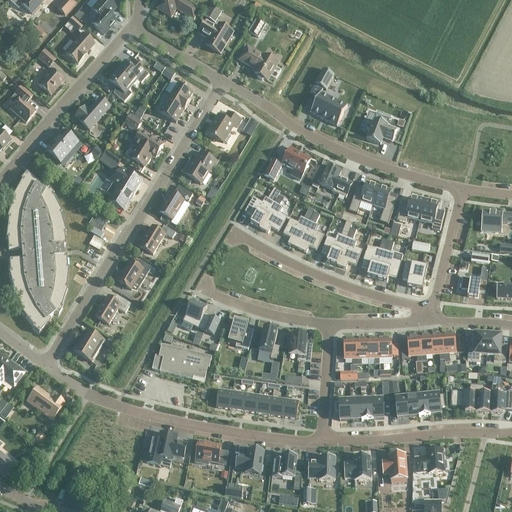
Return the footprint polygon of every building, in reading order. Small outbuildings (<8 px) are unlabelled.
[(21,4),(31,14),(44,0),(13,0),(11,2),(18,8),(21,4)] [(70,0),(64,0),(57,8),(57,9),(65,16),(65,15),(75,4),(70,0)] [(115,8),(106,0),(99,0),(91,10),(97,16),(91,24),(104,35),(115,22),(109,16),(115,8)] [(161,0),(156,9),(171,18),(176,9),(193,20),(199,10),(181,0),(161,0)] [(215,22),(221,11),(210,5),(204,16),(215,22)] [(72,18),(68,23),(77,31),(81,27),(72,18)] [(206,45),(220,54),(233,33),(219,24),(216,28),(206,22),(199,34),(209,40),(206,45)] [(94,44),(82,33),(64,54),(76,64),(77,64),(78,65),(87,54),(86,53),(94,44)] [(264,56),(247,46),(239,60),(252,68),(252,67),(256,69),(254,73),(257,75),(257,76),(257,78),(262,80),(263,80),(264,79),(267,81),(278,63),(265,55),(264,56)] [(45,50),(37,59),(48,68),(55,60),(45,50)] [(120,68),(117,72),(132,85),(137,80),(141,83),(149,75),(138,65),(133,71),(124,62),(119,67),(120,68)] [(161,75),(170,80),(174,75),(165,69),(161,75)] [(323,69),(315,84),(326,91),(334,76),(323,69)] [(37,85),(50,96),(63,81),(50,70),(37,85)] [(132,85),(117,72),(114,75),(113,75),(108,80),(118,88),(113,93),(124,103),(132,94),(128,91),(132,85)] [(166,101),(159,113),(176,123),(184,110),(190,101),(189,100),(193,93),(177,84),(167,102),(166,101)] [(26,104),(31,97),(20,87),(14,94),(19,99),(10,109),(26,123),(36,112),(26,104)] [(347,106),(320,93),(310,114),(337,127),(347,106)] [(110,107),(100,98),(89,111),(84,107),(75,117),(80,121),(79,122),(89,130),(110,107)] [(241,120),(228,112),(224,119),(218,115),(207,133),(215,138),(216,137),(223,141),(223,143),(224,141),(227,143),(231,137),(228,135),(234,126),(237,127),(241,120)] [(142,123),(130,115),(124,123),(136,131),(142,123)] [(374,120),(366,140),(380,145),(382,139),(392,142),(397,130),(387,126),(388,125),(374,120)] [(64,130),(46,151),(61,164),(69,154),(72,156),(81,146),(64,130)] [(0,150),(1,149),(2,150),(10,140),(0,131),(0,150)] [(159,152),(163,145),(142,132),(134,145),(138,147),(135,152),(132,152),(131,155),(131,157),(131,159),(144,167),(151,156),(155,158),(156,157),(158,156),(160,154),(159,152)] [(103,153),(97,147),(91,153),(97,158),(103,153)] [(282,164),(303,175),(310,160),(297,154),(298,152),(290,148),(282,164)] [(122,160),(107,150),(103,156),(118,166),(122,160)] [(211,173),(217,162),(201,152),(194,163),(191,160),(182,174),(200,184),(208,172),(211,173)] [(271,162),(264,176),(274,181),(281,166),(271,162)] [(352,184),(338,178),(341,172),(327,166),(319,185),(332,190),(331,192),(346,198),(352,184)] [(109,202),(123,211),(137,188),(141,181),(121,169),(112,183),(113,183),(106,194),(112,197),(109,202)] [(39,185),(26,174),(20,180),(21,181),(11,198),(13,199),(6,218),(8,219),(5,239),(7,239),(8,251),(21,250),(21,254),(22,260),(9,261),(10,273),(8,273),(14,292),(12,293),(21,311),(20,312),(33,327),(32,328),(38,334),(50,321),(48,319),(54,314),(58,316),(62,308),(61,308),(67,289),(66,288),(68,268),(67,268),(66,256),(61,256),(61,251),(61,247),(65,246),(64,234),(65,234),(60,215),(61,214),(52,196),(53,195),(48,188),(44,191),(37,187),(39,185)] [(372,206),(379,187),(367,183),(365,189),(357,186),(348,211),(357,214),(361,202),(372,206)] [(166,201),(159,212),(172,220),(184,201),(187,203),(193,195),(179,186),(175,192),(176,193),(174,196),(170,193),(170,194),(168,193),(164,200),(166,201)] [(391,191),(379,187),(372,206),(383,210),(379,222),(388,225),(396,199),(389,197),(391,191)] [(250,223),(259,228),(274,203),(265,197),(262,203),(253,197),(244,212),(253,218),(250,223)] [(419,222),(425,199),(419,198),(418,200),(411,198),(409,204),(402,202),(397,221),(405,223),(406,219),(419,222)] [(425,199),(419,222),(432,225),(431,230),(439,232),(444,212),(436,211),(438,204),(430,203),(431,201),(425,199)] [(283,208),(274,203),(259,228),(268,233),(271,228),(278,232),(287,217),(280,213),(283,208)] [(501,223),(511,223),(511,214),(483,213),(481,226),(493,227),(492,233),(501,233),(501,223)] [(297,248),(310,222),(300,217),(298,223),(290,219),(282,235),(290,238),(287,244),(297,248)] [(319,226),(310,222),(297,248),(306,253),(309,247),(316,251),(324,235),(316,232),(319,226)] [(143,239),(138,246),(153,255),(165,235),(172,239),(175,233),(164,226),(160,232),(152,227),(144,239),(143,239)] [(326,262),(336,266),(347,238),(337,234),(335,240),(327,237),(321,253),(328,256),(326,262)] [(105,242),(94,236),(89,245),(100,251),(105,242)] [(356,242),(347,238),(336,266),(346,269),(348,264),(356,267),(362,250),(354,247),(356,242)] [(379,249),(375,248),(373,254),(365,251),(360,268),(368,270),(367,276),(376,279),(388,241),(382,240),(379,249)] [(388,241),(376,279),(386,282),(388,276),(396,279),(401,262),(402,256),(391,253),(394,243),(388,241)] [(413,242),(411,250),(424,253),(426,245),(413,242)] [(489,256),(476,255),(475,263),(488,264),(489,256)] [(143,270),(148,273),(151,268),(139,260),(136,265),(129,261),(117,281),(131,290),(143,270)] [(401,280),(408,281),(407,287),(422,290),(427,267),(405,263),(401,280)] [(486,282),(462,279),(460,290),(468,291),(467,297),(477,299),(478,293),(485,294),(486,282)] [(511,286),(497,285),(496,299),(511,300),(511,286)] [(108,325),(111,320),(118,309),(125,313),(131,304),(116,295),(113,300),(107,297),(95,317),(108,325)] [(182,322),(213,336),(220,321),(204,314),(207,307),(192,301),(182,322)] [(228,342),(236,344),(235,347),(248,350),(253,331),(247,329),(249,323),(234,319),(228,342)] [(256,330),(253,343),(260,344),(258,351),(271,354),(270,359),(276,361),(279,347),(274,346),(277,331),(264,328),(263,332),(256,330)] [(86,331),(80,341),(98,352),(104,342),(86,331)] [(291,333),(289,354),(297,355),(297,361),(310,363),(312,345),(306,344),(307,335),(291,333)] [(479,355),(486,356),(488,335),(483,335),(475,334),(474,347),(468,346),(467,360),(479,361),(479,355)] [(492,335),(488,335),(486,356),(494,356),(493,362),(505,363),(505,356),(499,355),(501,336),(492,335)] [(442,336),(431,337),(432,356),(443,355),(442,336)] [(455,336),(442,336),(443,355),(444,363),(448,362),(447,354),(456,354),(455,336)] [(431,337),(419,338),(421,362),(426,362),(426,356),(432,356),(431,337)] [(417,363),(421,362),(419,338),(407,339),(408,358),(416,357),(417,363)] [(367,340),(356,341),(357,366),(361,366),(361,360),(368,359),(367,340)] [(378,340),(367,340),(368,359),(374,359),(374,365),(379,365),(379,359),(378,340)] [(391,340),(378,340),(379,359),(392,359),(391,340)] [(92,363),(98,352),(80,341),(73,352),(92,363)] [(357,366),(356,341),(343,341),(344,360),(352,360),(352,366),(357,366)] [(152,370),(160,371),(159,372),(192,380),(193,377),(204,380),(207,368),(209,369),(211,357),(161,346),(159,357),(155,356),(152,370)] [(23,373),(0,356),(0,384),(3,380),(13,387),(23,373)] [(247,358),(242,357),(239,368),(244,369),(247,358)] [(280,363),(273,362),(271,375),(262,373),(261,380),(277,382),(280,363)] [(357,372),(341,373),(341,381),(357,380),(357,372)] [(464,412),(475,413),(477,386),(470,385),(469,392),(466,392),(466,393),(452,392),(451,406),(465,407),(464,412)] [(477,386),(475,413),(490,414),(492,387),(491,386),(491,393),(483,393),(484,386),(477,386)] [(502,387),(492,387),(490,414),(501,414),(501,410),(511,410),(511,401),(511,393),(502,393),(502,387)] [(36,388),(26,401),(52,421),(62,407),(64,404),(54,396),(52,399),(36,388)] [(230,410),(232,392),(219,390),(216,408),(230,410)] [(243,412),(245,394),(232,392),(230,410),(243,412)] [(245,394),(243,412),(256,414),(259,396),(245,394)] [(439,395),(428,396),(430,416),(430,415),(441,414),(440,408),(445,408),(443,395),(439,396),(439,395)] [(259,396),(256,414),(269,416),(272,398),(259,396)] [(428,396),(417,397),(419,417),(430,416),(428,396)] [(417,397),(406,398),(408,417),(418,416),(418,417),(419,417),(417,397)] [(285,400),(272,398),(269,416),(282,418),(285,400)] [(406,398),(395,399),(397,419),(408,417),(406,398)] [(285,400),(282,418),(296,420),(299,402),(285,400)] [(383,400),(372,401),(372,421),(373,420),(384,419),(383,400)] [(350,401),(333,402),(333,415),(339,415),(339,421),(351,421),(350,401)] [(361,401),(350,401),(351,421),(361,420),(361,421),(362,421),(361,401)] [(372,401),(361,401),(362,421),(372,421),(372,401)] [(39,433),(33,441),(39,445),(44,437),(39,433)] [(172,460),(173,456),(183,459),(186,444),(176,442),(177,437),(160,433),(158,441),(151,439),(151,442),(146,463),(160,466),(161,458),(172,460)] [(220,447),(206,444),(206,443),(199,442),(196,459),(195,463),(208,465),(208,462),(217,463),(217,464),(225,466),(227,453),(220,452),(221,447),(220,447)] [(256,450),(251,449),(251,450),(249,450),(247,459),(245,459),(245,457),(238,456),(236,469),(246,470),(245,473),(260,475),(260,472),(262,472),(263,467),(261,466),(264,452),(256,451),(256,450)] [(443,462),(442,450),(426,452),(427,459),(423,459),(423,458),(415,459),(417,474),(428,472),(428,474),(444,472),(444,469),(447,469),(446,461),(443,462)] [(0,473),(4,477),(14,464),(0,452),(0,473)] [(274,460),(272,478),(279,479),(280,477),(294,478),(297,456),(282,454),(281,461),(274,460)] [(389,461),(382,462),(383,475),(390,474),(390,480),(407,479),(405,455),(389,456),(389,461)] [(308,463),(308,480),(319,480),(319,481),(335,481),(335,458),(319,457),(319,463),(308,463)] [(354,481),(371,481),(370,457),(353,457),(354,465),(354,479),(354,481)] [(344,480),(354,479),(354,465),(349,465),(349,463),(343,464),(344,480)] [(225,497),(241,499),(243,489),(227,487),(225,497)] [(311,490),(303,489),(303,504),(311,505),(311,490)] [(280,496),(278,505),(297,508),(298,499),(280,496)] [(153,511),(143,508),(141,511),(178,511),(182,502),(176,499),(174,505),(164,501),(159,511),(153,511)] [(424,511),(440,511),(440,502),(424,502),(424,511)]
